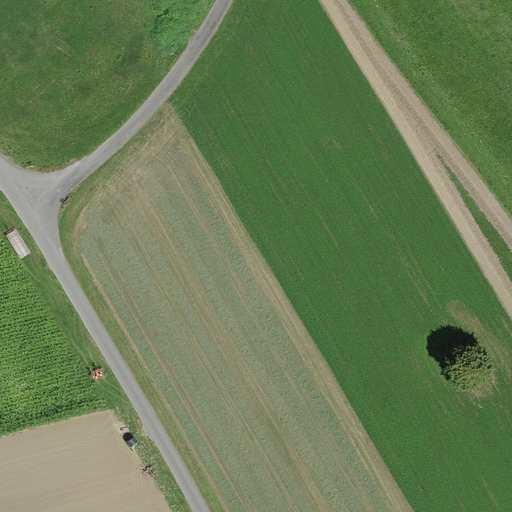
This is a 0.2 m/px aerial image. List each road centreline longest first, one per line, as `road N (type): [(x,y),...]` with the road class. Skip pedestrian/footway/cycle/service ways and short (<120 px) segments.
road 1 (track): [(0,169),(181,458),(206,511)]
road 2 (track): [(29,208),(123,147),(191,70),(229,0)]
